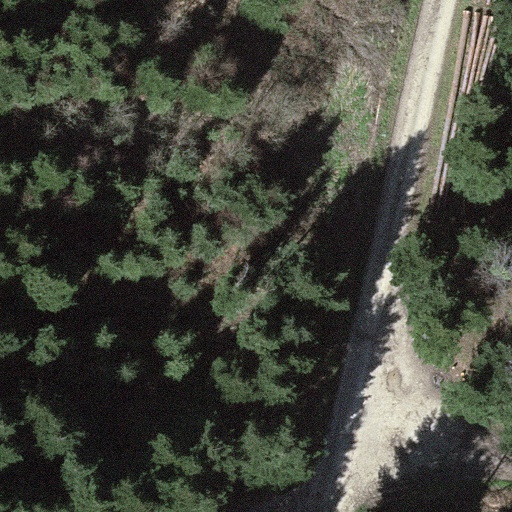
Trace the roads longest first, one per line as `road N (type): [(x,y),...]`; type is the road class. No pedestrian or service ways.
road 1 (track): [(315,511),(449,0)]
road 2 (track): [(511,456),(346,403)]
